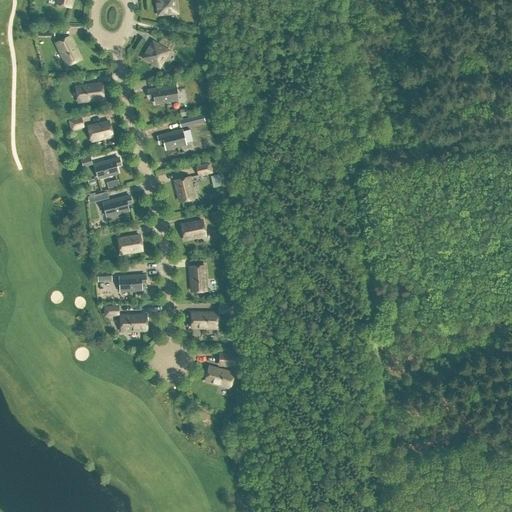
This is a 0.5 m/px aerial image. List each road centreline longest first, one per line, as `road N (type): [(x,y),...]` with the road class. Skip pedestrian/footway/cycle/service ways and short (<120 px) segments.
road 1 (track): [(386,511),(341,0)]
road 2 (residential): [(171,360),(163,234),(116,42)]
